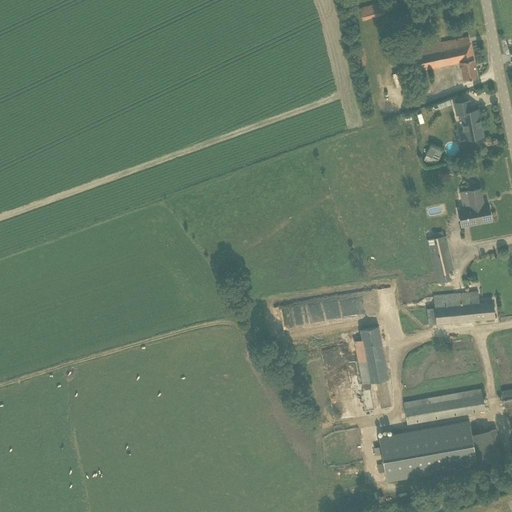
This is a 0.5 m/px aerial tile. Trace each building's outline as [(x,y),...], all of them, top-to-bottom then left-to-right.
[(382,2),(360,8),(363,20),(386,14),(382,2)] [(412,71),(419,70),(460,62),(464,79),(477,77),(469,37),(415,48),(416,54),(409,56),(412,71)] [(468,139),(483,136),(478,110),(471,111),(469,100),(455,103),(457,114),(461,114),(464,130),(467,130),(468,139)] [(462,226),(491,220),(488,203),(483,204),(480,189),(467,191),(470,208),(459,210),(462,226)] [(428,239),(438,283),(450,280),(448,271),(453,270),(445,236),(428,239)] [(433,296),(435,307),(437,324),(494,318),(493,301),(479,302),(478,291),(433,296)] [(363,384),(376,381),(388,379),(378,326),(360,330),(362,340),(355,341),(363,384)] [(485,410),(483,395),(482,389),(403,403),(407,424),(485,410)] [(511,389),(501,391),(504,408),(511,406),(511,389)] [(387,480),(477,464),(470,421),(379,438),(387,480)]
